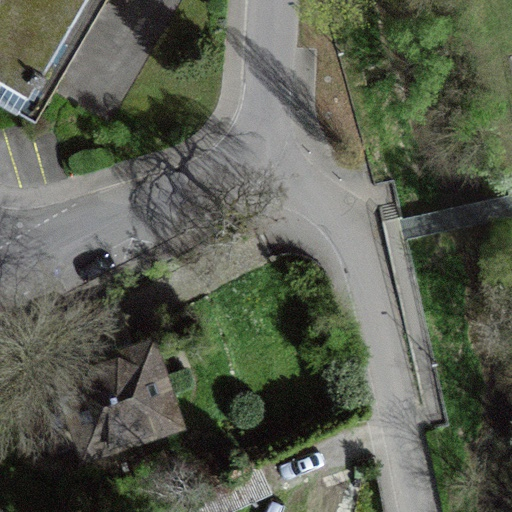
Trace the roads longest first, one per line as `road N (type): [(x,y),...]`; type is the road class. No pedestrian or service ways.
road 1 (unclassified): [(249,158),(309,172),(347,207),(361,244),(411,511)]
road 2 (residential): [(249,158),(208,185),(116,220),(0,280)]
road 3 (unclassified): [(277,0),(266,116),(249,158)]
